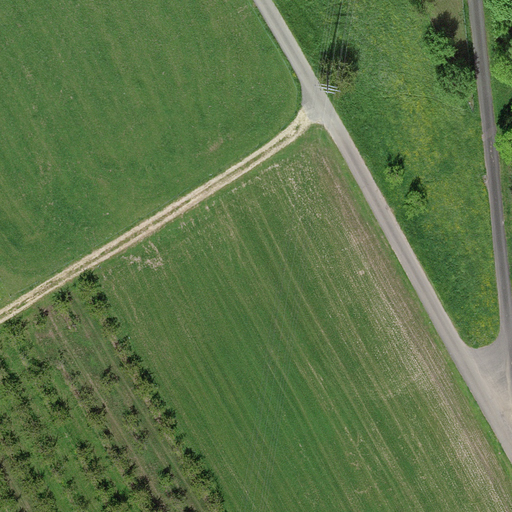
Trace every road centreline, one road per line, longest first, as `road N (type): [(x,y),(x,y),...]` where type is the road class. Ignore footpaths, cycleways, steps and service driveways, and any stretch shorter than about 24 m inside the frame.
road 1 (unclassified): [(478,0),(511,394)]
road 2 (track): [(326,107),(280,148),(100,256),(0,301)]
